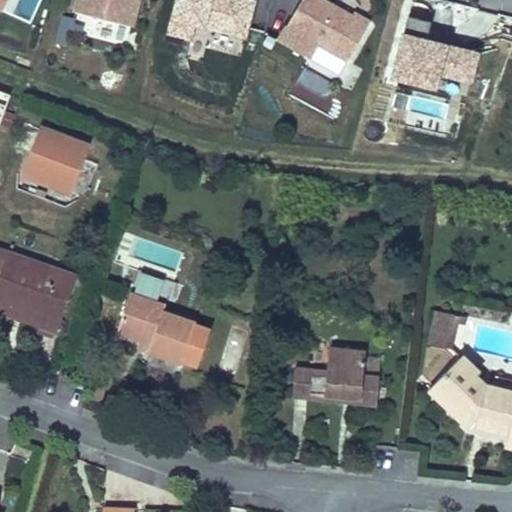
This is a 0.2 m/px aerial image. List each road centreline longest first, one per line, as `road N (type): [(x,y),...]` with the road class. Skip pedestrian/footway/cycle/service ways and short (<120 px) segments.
road 1 (residential): [(0,402),(220,473),(331,487)]
road 2 (residential): [(331,487),(504,505)]
